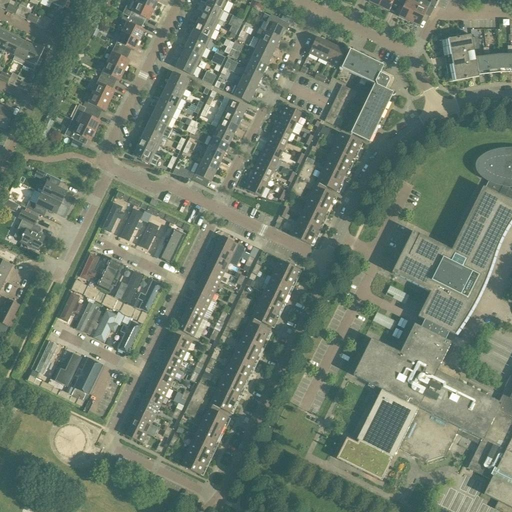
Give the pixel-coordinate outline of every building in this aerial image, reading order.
[(54,0),(53,4),(52,4),(63,9),(64,7),(67,9),(70,2),(67,1),(67,0),(54,0)] [(128,0),(122,14),(128,17),(141,23),(143,18),(149,21),(154,11),(136,2),(131,0),(128,0)] [(157,0),(131,0),(136,2),(154,11),(158,0),(157,0)] [(207,0),(206,3),(223,11),(228,0),(207,0)] [(381,0),(378,7),(389,12),(394,0),(381,0)] [(400,0),(405,2),(398,16),(409,21),(417,4),(409,0),(400,0)] [(409,21),(419,26),(424,15),(430,17),(437,3),(431,0),(430,3),(423,0),(419,0),(417,4),(409,21)] [(202,12),(219,21),(223,11),(206,3),(202,12)] [(202,12),(197,21),(214,30),(217,24),(222,27),(222,26),(224,27),(225,24),(219,21),(202,12)] [(267,23),(263,30),(280,39),(282,34),(284,35),(289,24),(288,24),(282,21),(270,15),(270,17),(264,14),(261,21),(267,23)] [(116,30),(122,33),(139,41),(144,31),(138,28),(141,23),(128,17),(127,19),(123,17),(116,30)] [(193,31),(210,39),(214,30),(197,21),(193,31)] [(236,36),(238,30),(234,28),(231,26),(228,32),(232,34),(236,36)] [(4,52),(13,34),(12,34),(11,36),(7,33),(8,32),(2,29),(0,34),(0,55),(2,56),(4,52)] [(255,38),(259,40),(276,48),(280,39),(263,30),(260,36),(257,34),(255,38)] [(193,31),(189,40),(205,48),(210,39),(193,31)] [(117,42),(116,42),(114,47),(126,53),(129,48),(134,51),(139,41),(122,33),(117,42)] [(18,37),(13,34),(4,52),(15,56),(22,41),(17,38),(18,37)] [(452,82),(479,77),(478,75),(475,58),(474,50),(472,39),(471,35),(444,40),(452,82)] [(316,37),(309,54),(318,59),(326,42),(316,37)] [(184,49),(201,57),(205,48),(189,40),(184,49)] [(223,45),(227,47),(231,49),(234,44),(226,40),(223,45)] [(259,40),(254,49),(271,57),(276,48),(259,40)] [(22,66),(23,66),(33,44),(33,43),(33,44),(28,42),(27,43),(22,41),(15,56),(13,61),(23,65),(22,66)] [(318,59),(328,63),(335,47),(326,42),(318,59)] [(42,48),(33,44),(23,66),(33,71),(36,65),(39,67),(42,60),(39,59),(43,51),(41,49),(42,48)] [(129,61),(124,58),(126,53),(114,47),(111,52),(112,52),(107,63),(124,71),(129,61)] [(335,47),(328,63),(337,68),(345,51),(335,47)] [(184,49),(180,58),(197,66),(201,57),(184,49)] [(250,58),(267,66),(271,57),(254,49),(250,58)] [(381,119),(389,102),(387,100),(390,92),(389,92),(393,83),(389,81),(388,78),(390,74),(381,70),(382,69),(374,65),(375,62),(358,54),(357,56),(349,52),(342,67),(376,83),(377,85),(352,135),(369,143),(373,134),(371,133),(378,118),(381,119)] [(489,57),(489,52),(483,53),(484,57),(487,57),(489,74),(500,73),(498,56),(489,57)] [(510,55),(507,55),(498,56),(500,73),(510,73),(510,55)] [(487,57),(484,57),(475,58),(478,75),(489,74),(487,57)] [(175,68),(192,76),(197,66),(180,58),(175,68)] [(211,62),(217,65),(221,67),(223,61),(217,58),(216,60),(215,59),(214,61),(212,60),(211,62)] [(267,66),(250,58),(245,67),(262,75),(267,66)] [(112,84),(114,79),(120,81),(124,71),(107,63),(102,73),(102,72),(99,78),(112,84)] [(241,77),(258,85),(262,75),(245,67),(241,77)] [(168,82),(185,91),(190,81),(173,73),(168,82)] [(316,74),(314,79),(323,83),(326,78),(316,74)] [(241,77),(236,86),(253,94),(258,85),(241,77)] [(98,83),(93,93),(110,101),(115,91),(109,88),(112,84),(99,78),(97,82),(98,83)] [(210,78),(210,79),(207,78),(206,79),(205,78),(203,82),(212,86),(214,80),(210,78)] [(185,91),(168,82),(164,92),(181,100),(185,102),(187,98),(183,96),(185,91)] [(342,85),(324,122),(339,129),(357,93),(342,85)] [(232,95),(249,104),(253,94),(236,86),(232,95)] [(159,101),(176,109),(181,100),(164,92),(159,101)] [(88,103),(85,101),(83,107),(97,114),(99,109),(105,112),(110,101),(93,93),(88,103)] [(242,118),(247,108),(230,100),(225,110),(242,118)] [(159,101),(155,110),(172,118),(176,109),(159,101)] [(0,130),(3,132),(0,138),(0,141),(5,144),(13,126),(8,123),(14,110),(4,105),(0,112),(0,130)] [(72,120),(78,123),(95,132),(100,121),(95,119),(97,114),(83,107),(79,105),(72,120)] [(280,115),(296,123),(301,114),(293,110),(284,106),(280,115)] [(150,119),(167,127),(172,118),(155,110),(150,119)] [(225,110),(220,119),(237,127),(242,118),(225,110)] [(292,132),(296,123),(280,115),(275,124),(292,132)] [(146,128),(163,136),(167,139),(172,129),(167,127),(150,119),(146,128)] [(220,119),(216,128),(233,136),(237,127),(220,119)] [(90,142),(95,132),(78,123),(72,120),(64,136),(82,144),(85,139),(90,142)] [(292,132),(275,124),(271,134),(287,142),(292,132)] [(330,130),(323,127),(320,133),(327,137),(330,130)] [(142,137),(158,146),(163,136),(146,128),(142,137)] [(212,137),(229,146),(233,136),(216,128),(212,137)] [(283,151),(287,142),(271,134),(266,143),(283,151)] [(318,184),(336,192),(360,143),(342,134),(318,184)] [(176,148),(181,137),(177,135),(172,146),(176,148)] [(142,137),(137,147),(154,155),(158,146),(142,137)] [(212,137),(207,146),(224,155),(229,146),(212,137)] [(314,141),(312,146),(318,149),(320,144),(314,141)] [(278,160),(283,151),(266,143),(262,152),(278,160)] [(220,164),(224,155),(207,146),(203,156),(220,164)] [(400,353),(371,339),(353,376),(381,390),(356,440),(358,441),(357,443),(346,438),(336,459),(381,482),(392,461),(390,460),(391,457),(393,458),(397,449),(426,464),(427,462),(443,456),(445,457),(459,429),(484,441),(474,460),(472,459),(467,469),(491,480),(483,496),(497,503),(494,509),(501,511),(511,511),(511,373),(511,374),(510,376),(509,378),(507,381),(506,383),(505,386),(504,388),(503,391),(503,393),(502,396),(499,403),(436,371),(439,365),(451,343),(445,340),(448,333),(454,336),(455,335),(462,325),(465,320),(468,315),(471,310),(474,304),(477,299),(479,294),(482,288),(484,283),(486,277),(489,272),(490,266),(494,256),(495,252),(497,247),(499,243),(501,239),(503,235),(505,231),(507,227),(510,224),(511,220),(511,146),(511,147),(504,147),(499,147),(496,148),(494,148),(492,149),(490,150),(485,152),(483,153),(480,155),(479,156),(478,157),(477,158),(476,159),(476,160),(475,162),(475,163),(475,164),(475,165),(475,167),(475,168),(475,169),(476,170),(477,172),(477,173),(480,175),(481,177),(483,178),(484,179),(485,180),(487,181),(488,181),(485,188),(483,187),(451,251),(412,231),(391,273),(430,293),(418,317),(424,321),(421,328),(414,325),(400,353)] [(137,147),(133,156),(149,164),(155,167),(160,157),(154,155),(137,147)] [(274,169),(278,160),(262,152),(257,161),(274,169)] [(203,156),(198,165),(215,173),(220,164),(203,156)] [(270,178),(274,169),(257,161),(253,170),(270,178)] [(313,189),(314,187),(316,182),(315,181),(316,178),(312,176),(316,167),(305,162),(290,193),(301,198),(305,189),(310,191),(311,188),(313,189)] [(215,173),(198,165),(194,174),(211,182),(215,173)] [(265,188),(270,178),(253,170),(249,180),(265,188)] [(47,183),(41,194),(61,203),(66,192),(58,188),(61,181),(47,174),(43,181),(47,183)] [(249,180),(244,189),(260,197),(265,188),(249,180)] [(334,196),(317,188),(293,237),(310,246),(334,196)] [(118,192),(116,197),(121,200),(124,195),(118,192)] [(179,205),(181,200),(166,193),(164,199),(179,205)] [(56,214),(61,203),(41,194),(36,205),(29,201),(27,205),(25,208),(44,217),(47,210),(56,214)] [(130,204),(134,206),(136,201),(130,198),(128,203),(130,204)] [(7,200),(3,207),(15,212),(19,205),(7,200)] [(123,210),(114,205),(101,231),(110,235),(118,221),(122,222),(125,215),(122,213),(123,210)] [(146,212),(152,215),(154,209),(149,207),(146,212)] [(154,209),(152,215),(157,217),(160,212),(154,209)] [(28,248),(31,247),(38,251),(45,237),(39,235),(41,230),(40,227),(34,224),(37,218),(22,210),(18,218),(22,220),(14,237),(21,240),(20,242),(26,245),(28,248)] [(143,215),(134,210),(119,240),(129,245),(136,231),(139,233),(143,225),(139,223),(143,215)] [(166,222),(170,224),(172,218),(166,215),(164,220),(166,221),(166,222)] [(175,226),(178,221),(172,218),(170,224),(175,226)] [(159,228),(150,223),(137,249),(147,253),(154,240),(158,242),(162,234),(157,232),(159,228)] [(188,232),(190,227),(184,224),(182,229),(188,232)] [(44,227),(42,232),(50,235),(52,230),(44,227)] [(174,231),(161,260),(172,265),(185,236),(174,231)] [(217,246),(233,254),(238,245),(222,237),(217,246)] [(229,263),(233,254),(217,246),(212,255),(229,263)] [(247,253),(255,257),(258,249),(251,246),(247,253)] [(94,273),(100,260),(92,255),(80,279),(89,284),(91,279),(94,281),(97,274),(94,273)] [(225,272),(229,263),(212,255),(208,264),(225,272)] [(0,289),(12,266),(0,259),(0,289)] [(299,270),(281,262),(254,319),(271,328),(299,270)] [(220,282),(225,272),(208,264),(204,274),(220,282)] [(104,293),(112,297),(125,269),(117,265),(113,273),(106,271),(101,282),(107,285),(104,293)] [(130,305),(143,278),(134,273),(120,301),(130,305)] [(216,291),(220,282),(204,274),(199,283),(216,291)] [(82,283),(76,280),(73,285),(71,290),(77,293),(82,283)] [(152,283),(146,297),(140,294),(138,300),(142,303),(139,310),(148,314),(161,287),(152,283)] [(211,300),(216,291),(199,283),(195,292),(211,300)] [(385,285),(381,292),(401,301),(404,294),(385,285)] [(91,294),(94,289),(90,287),(90,288),(88,287),(83,296),(85,297),(89,299),(91,294)] [(94,289),(91,294),(89,299),(92,301),(93,300),(95,301),(99,292),(97,291),(97,290),(94,289)] [(207,309),(211,300),(195,292),(190,301),(207,309)] [(80,298),(72,294),(59,320),(66,324),(72,313),(78,316),(83,307),(77,304),(80,298)] [(101,305),(107,308),(109,303),(112,297),(106,295),(101,305)] [(226,327),(224,331),(229,333),(231,329),(237,332),(241,323),(245,325),(247,322),(249,323),(252,316),(250,315),(252,312),(247,310),(252,301),(241,296),(226,327)] [(112,310),(117,300),(112,297),(109,303),(107,308),(112,310)] [(0,323),(9,327),(20,305),(7,299),(0,313),(0,323)] [(125,316),(128,318),(129,318),(131,319),(135,310),(133,309),(133,308),(136,309),(139,302),(133,299),(130,306),(127,311),(125,316)] [(190,301),(186,311),(202,319),(207,309),(190,301)] [(97,308),(88,303),(74,330),(84,335),(89,325),(94,328),(101,314),(95,311),(97,308)] [(125,316),(127,311),(130,306),(126,304),(126,305),(124,304),(119,313),(121,314),(121,315),(125,316)] [(368,318),(387,327),(391,318),(372,310),(368,318)] [(118,317),(106,311),(92,338),(104,344),(110,332),(114,334),(118,326),(114,324),(118,317)] [(202,319),(186,311),(182,320),(198,328),(202,319)] [(137,322),(143,325),(145,320),(148,315),(142,312),(137,322)] [(193,337),(198,328),(182,320),(177,330),(193,337)] [(128,329),(123,327),(120,334),(124,336),(117,350),(128,355),(141,327),(131,322),(128,329)] [(212,405),(230,414),(269,332),(252,323),(212,405)] [(216,325),(212,334),(217,337),(222,328),(216,325)] [(191,342),(175,334),(170,343),(187,351),(191,342)] [(182,361),(187,351),(170,343),(166,353),(182,361)] [(50,366),(58,349),(49,345),(36,373),(44,377),(47,372),(51,374),(54,368),(50,366)] [(52,382),(67,390),(84,356),(72,351),(62,372),(58,370),(52,382)] [(178,370),(182,361),(166,353),(161,362),(178,370)] [(88,359),(73,390),(88,397),(103,367),(88,359)] [(157,371),(173,379),(178,370),(161,362),(157,371)] [(169,388),(173,379),(157,371),(152,380),(169,388)] [(204,372),(202,377),(209,381),(212,376),(204,372)] [(33,384),(36,379),(33,378),(34,378),(30,376),(27,381),(33,384)] [(164,397),(169,388),(152,380),(148,390),(164,397)] [(51,393),(53,387),(42,382),(40,387),(51,393)] [(210,388),(199,383),(184,414),(195,419),(198,414),(201,415),(203,412),(204,412),(205,409),(207,410),(210,403),(208,402),(210,399),(206,397),(210,388)] [(160,407),(164,397),(148,390),(143,399),(160,407)] [(69,401),(71,397),(69,396),(69,395),(62,391),(61,392),(59,391),(57,396),(69,401)] [(177,398),(186,402),(188,398),(183,395),(179,393),(177,398)] [(81,407),(84,402),(78,399),(75,404),(81,407)] [(156,416),(160,407),(143,399),(139,408),(156,416)] [(176,409),(174,414),(179,416),(181,411),(183,406),(178,404),(176,409)] [(135,417),(151,425),(156,416),(139,408),(135,417)] [(183,467),(200,475),(228,418),(210,409),(183,467)] [(280,420),(275,437),(306,447),(316,418),(309,415),(307,420),(302,419),(304,414),(292,410),(288,423),(280,420)] [(147,434),(151,425),(135,417),(130,426),(147,434)] [(147,434),(130,426),(126,436),(142,444),(147,434)]
